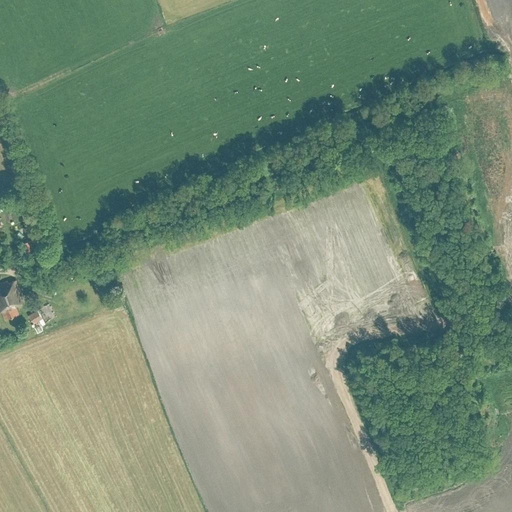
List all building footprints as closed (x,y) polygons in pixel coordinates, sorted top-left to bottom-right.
[(39,236),(34,222),(23,226),(28,240),(39,236)] [(35,252),(30,240),(22,243),(23,246),(16,248),(19,256),(26,254),(26,255),(35,252)] [(7,281),(0,283),(0,311),(1,311),(4,320),(18,314),(15,307),(24,303),(15,280),(8,283),(7,281)] [(42,315),(49,307),(45,304),(38,312),(42,315)] [(36,310),(27,315),(33,323),(41,318),(36,310)]
